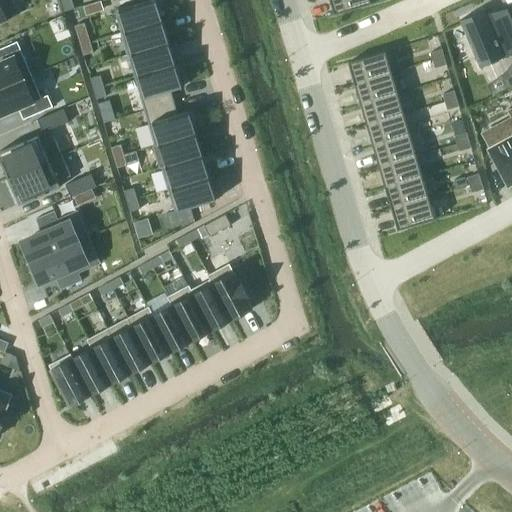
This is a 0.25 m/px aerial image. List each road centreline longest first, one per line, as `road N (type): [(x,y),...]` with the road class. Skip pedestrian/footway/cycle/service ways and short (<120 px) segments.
road 1 (residential): [(203,0),(300,324),(62,449)]
road 2 (unclassified): [(300,56),(369,288)]
road 3 (residential): [(369,288),(450,412),(511,473)]
road 4 (residential): [(0,247),(62,449)]
road 5 (residential): [(369,288),(511,210)]
road 6 (residential): [(300,56),(429,0)]
